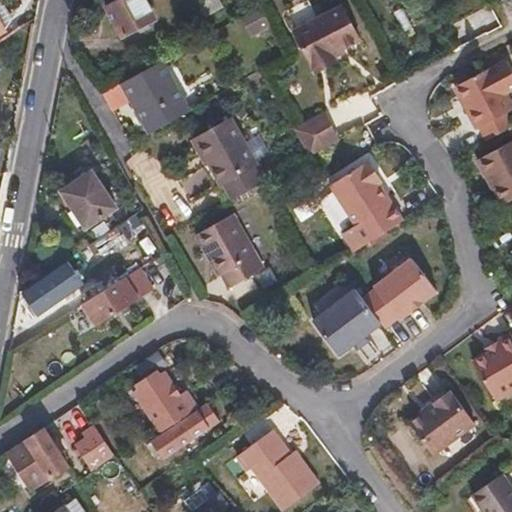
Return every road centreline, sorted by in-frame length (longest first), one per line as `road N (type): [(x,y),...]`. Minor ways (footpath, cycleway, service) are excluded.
road 1 (residential): [(329,417),(481,304),(445,178),(395,106),(511,37)]
road 2 (residential): [(0,442),(188,316),(220,322),(329,417)]
road 3 (residential): [(60,0),(0,302)]
